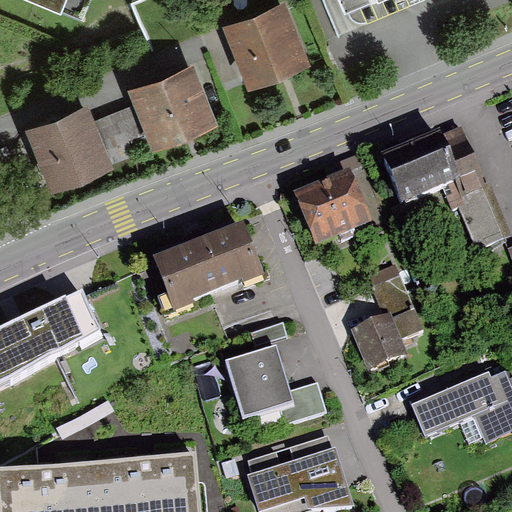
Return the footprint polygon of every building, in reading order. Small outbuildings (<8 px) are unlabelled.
[(60,0),(84,10),(88,0),(60,0)] [(265,0),(223,17),(249,81),(312,56),(288,0),(265,0)] [(194,55),(130,81),(137,100),(155,143),(219,117),(194,55)] [(97,117),(89,95),(26,120),(52,184),(114,160),(97,117)] [(137,100),(97,117),(114,160),(155,143),(137,100)] [(383,160),(401,205),(443,188),(453,211),(459,209),(477,252),(505,240),(484,189),(487,188),(462,127),(383,160)] [(297,199),(317,247),(373,224),(353,176),(297,199)] [(265,278),(244,224),(153,259),(174,314),(196,306),(195,302),(242,284),(244,286),(265,278)] [(369,276),(374,288),(401,276),(396,265),(369,276)] [(374,288),(372,289),(384,317),(391,315),(393,319),(415,310),(401,276),(374,288)] [(0,388),(10,383),(101,333),(83,294),(0,332),(0,388)] [(351,331),(369,372),(408,356),(402,340),(424,331),(415,310),(393,319),(391,315),(384,317),(351,331)] [(284,323),(252,335),(256,348),(288,338),(284,323)] [(278,348),(225,363),(243,423),(281,412),(286,427),(327,415),(318,384),(291,392),(278,348)] [(492,380),(489,374),(412,407),(426,440),(461,425),(477,419),(485,439),(488,445),(511,434),(511,388),(506,374),(492,380)] [(110,401),(56,432),(63,443),(116,412),(110,401)] [(477,419),(461,425),(470,446),(485,439),(477,419)] [(329,437),(248,462),(253,477),(248,478),(257,511),(318,511),(355,510),(336,450),(333,451),(329,437)] [(0,477),(0,511),(202,511),(198,458),(0,477)]
